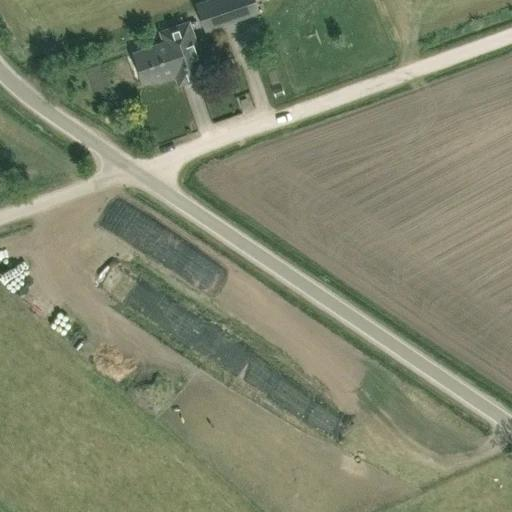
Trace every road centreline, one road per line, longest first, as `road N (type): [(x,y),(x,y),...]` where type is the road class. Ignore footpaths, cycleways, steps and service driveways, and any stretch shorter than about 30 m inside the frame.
road 1 (unclassified): [(511,430),(130,172)]
road 2 (track): [(511,36),(130,172)]
road 3 (unclassified): [(130,172),(0,70)]
road 4 (unclassified): [(0,219),(130,172)]
